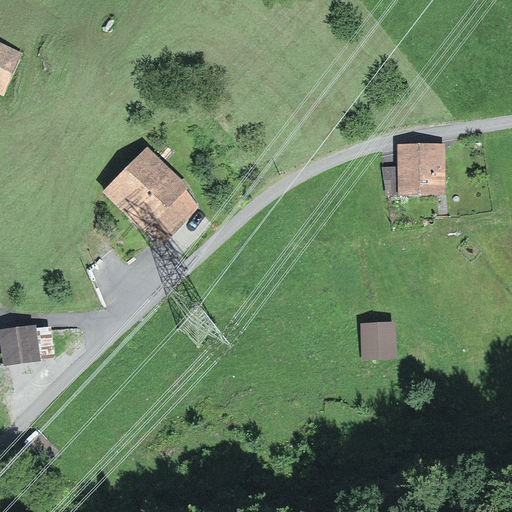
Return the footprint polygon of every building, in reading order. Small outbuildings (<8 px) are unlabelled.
[(0,48),(0,90),(1,91),(17,56),(0,48)] [(443,151),(403,152),(402,190),(437,190),(436,181),(445,181),(443,151)] [(117,191),(113,188),(106,195),(140,227),(143,224),(163,243),(194,209),(180,195),(186,190),(170,174),(165,178),(148,160),(117,191)] [(365,330),(365,357),(393,355),(391,329),(365,330)] [(32,331),(3,335),(7,362),(36,359),(32,331)]
